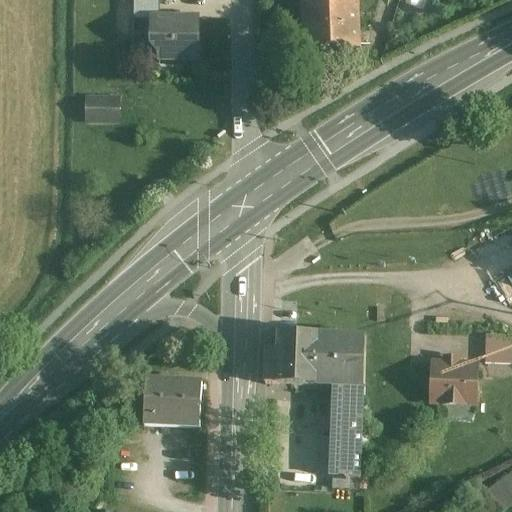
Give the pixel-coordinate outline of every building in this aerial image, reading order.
[(159,0),(133,0),(134,21),(151,21),(152,20),(160,20),(159,0)] [(356,0),(303,0),(305,53),(359,51),(356,0)] [(406,0),(406,2),(423,9),(426,0),(406,0)] [(160,20),(152,20),(151,21),(152,32),(159,40),(159,60),(193,61),(193,34),(197,34),(198,21),(160,20)] [(109,100),(86,100),(85,122),(108,123),(109,100)] [(294,334),(278,334),(278,350),(266,350),(265,385),(292,386),(294,334)] [(365,338),(317,336),(317,335),(294,334),(292,386),(336,388),(333,478),(350,479),(361,479),(365,338)] [(511,338),(486,337),(485,365),(511,366),(511,338)] [(476,366),(433,365),(432,384),(429,387),(428,393),(432,397),(432,400),(445,401),(444,405),(462,406),(463,402),(475,402),(476,366)] [(202,384),(146,381),(143,425),(197,428),(200,428),(202,384)] [(511,474),(466,509),(467,511),(502,511),(511,505),(511,474)] [(350,479),(333,478),(333,489),(350,489),(350,479)]
